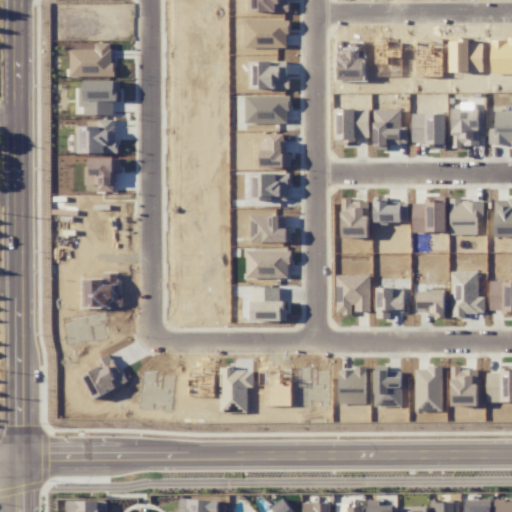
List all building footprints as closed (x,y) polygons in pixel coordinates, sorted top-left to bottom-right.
[(94,50),(70,49),(70,76),(112,76),(113,43),(95,43),(94,50)] [(81,115),(113,115),(113,101),(119,101),(119,80),(81,81),(81,115)] [(289,96),(246,96),(245,123),(288,123),(289,96)] [(479,108),(452,109),(452,146),(480,146),(479,108)] [(401,109),(374,110),(374,150),(388,149),(388,144),(407,144),(407,127),(401,127),(401,109)] [(489,128),(490,145),(511,144),(511,148),(511,110),(495,111),(496,128),(489,128)] [(446,144),(446,114),(413,113),(412,142),(427,142),(427,144),(446,144)] [(284,134),(268,134),(268,140),(260,141),(261,167),(291,167),(291,154),(285,154),(284,134)] [(85,184),(97,184),(97,192),(115,192),(115,172),(121,172),(121,158),(90,158),(90,167),(85,167),(85,184)] [(251,173),(251,200),(287,201),(288,174),(251,173)] [(446,197),(426,197),(426,203),(413,204),(414,232),(447,232),(446,197)] [(511,198),(495,198),(495,238),(511,237),(511,198)] [(368,199),(344,200),(344,209),(344,239),(369,238),(368,199)] [(451,235),(477,234),(477,218),(484,218),(484,200),(450,201),(451,235)] [(409,222),(408,201),(374,202),(374,223),(409,222)] [(251,242),(288,243),(288,229),(282,228),(282,215),(252,214),(251,242)] [(246,250),(246,278),(289,279),(289,251),(246,250)] [(478,272),(451,271),(451,318),(467,318),(467,313),(485,313),(485,296),(478,296),(478,272)] [(370,275),(337,275),(337,290),(337,297),(339,297),(339,314),(353,314),(353,313),(369,313),(370,275)] [(511,282),(490,282),(490,311),(511,311),(511,282)] [(279,286),(250,288),(251,311),(270,310),(270,301),(279,301),(279,286)] [(376,311),(405,310),(404,286),(375,286),(376,311)] [(416,291),(416,311),(431,311),(431,316),(445,316),(445,291),(416,291)] [(477,406),(477,379),(477,370),(460,370),(460,367),(451,367),(451,405),(477,406)] [(487,373),(487,402),(511,401),(511,367),(501,368),(501,373),(487,373)] [(511,498),(494,499),(493,511),(511,511),(511,498)] [(218,511),(219,500),(179,499),(178,511),(218,511)] [(465,505),(464,511),(490,511),(491,500),(474,499),(474,505),(465,505)] [(270,511),(294,511),(285,500),(270,511)] [(103,511),(104,501),(67,501),(67,511),(76,511),(75,511),(103,511)] [(459,511),(459,501),(430,501),(430,511),(459,511)] [(303,511),(329,511),(330,504),(304,503),(303,511)]
